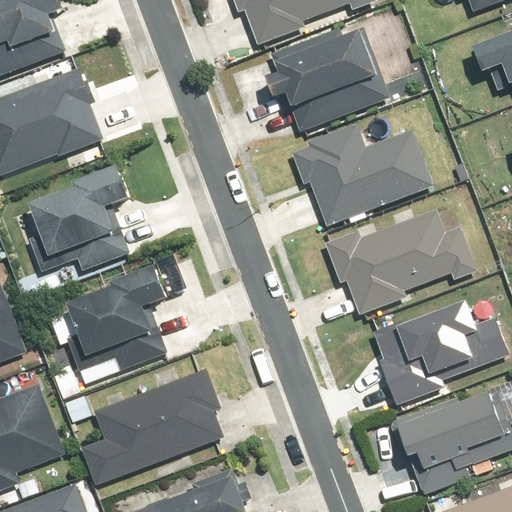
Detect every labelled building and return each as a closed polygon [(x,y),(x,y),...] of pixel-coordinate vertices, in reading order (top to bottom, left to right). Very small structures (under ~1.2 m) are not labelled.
[(0,0),(0,70),(67,47),(55,13),(73,7),(70,0),(0,0)] [(237,0),(244,15),(249,13),(262,48),(310,29),(308,25),(358,5),(361,12),(382,3),(381,0),(237,0)] [(511,0),(476,0),(481,14),(511,2),(511,0)] [(285,76),(275,79),(283,100),(295,96),(308,130),(396,98),(370,26),(348,34),(346,29),(277,54),(285,76)] [(511,30),(478,44),(495,89),(511,83),(511,30)] [(0,94),(0,171),(105,135),(81,66),(0,94)] [(316,185),(332,228),(438,188),(416,131),(371,148),(362,126),(313,145),(315,151),(297,157),(308,188),(316,185)] [(17,211),(40,276),(118,248),(105,211),(138,199),(129,172),(17,211)] [(480,204),(472,183),(451,191),(459,213),(480,204)] [(353,282),(364,315),(411,299),(409,292),(455,276),(458,282),(484,273),(469,228),(452,234),(445,213),(368,240),(365,233),(327,246),(341,286),(353,282)] [(59,303),(81,368),(160,340),(146,303),(180,291),(170,264),(59,303)] [(0,270),(0,359),(28,349),(0,270)] [(476,296),(378,333),(404,401),(451,383),(447,375),(511,350),(511,348),(499,314),(485,319),(476,296)] [(113,434),(78,447),(92,483),(229,431),(206,370),(103,409),(113,434)] [(42,380),(0,394),(0,488),(21,481),(16,468),(66,451),(42,380)] [(511,423),(503,394),(406,426),(429,497),(477,482),(472,468),(511,454),(511,423)] [(136,511),(244,511),(231,467),(189,479),(194,495),(136,511)] [(91,511),(84,487),(0,511),(91,511)] [(511,511),(511,493),(459,511),(511,511)]
